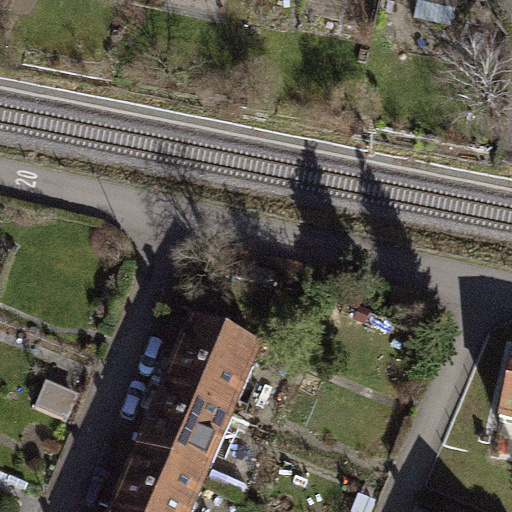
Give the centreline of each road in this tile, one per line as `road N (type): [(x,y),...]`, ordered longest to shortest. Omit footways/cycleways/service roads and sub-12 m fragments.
road 1 (residential): [(58,511),(180,217)]
road 2 (residential): [(180,217),(486,281)]
road 3 (residential): [(392,511),(486,281)]
road 4 (residential): [(0,180),(180,217)]
